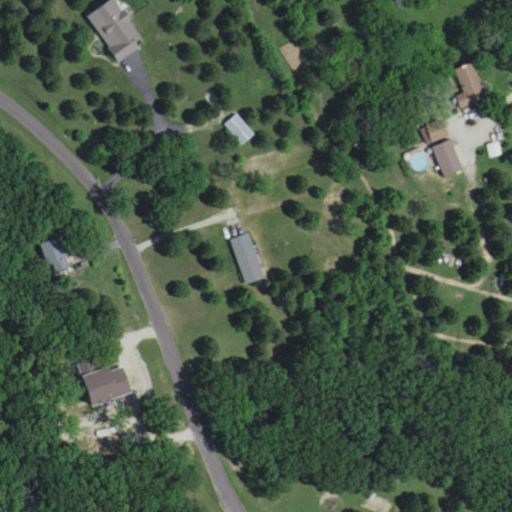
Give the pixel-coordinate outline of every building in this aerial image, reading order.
[(138,49),(134,42),(140,38),(115,0),(110,0),(86,15),(116,62),(138,49)] [(463,100),(465,108),(485,100),(471,63),(454,70),(465,100),(463,100)] [(224,125),(241,145),(254,134),(236,114),(224,125)] [(445,178),(464,169),(450,139),(431,148),(445,178)] [(230,240),(245,285),(264,278),(250,233),(230,240)] [(70,269),(60,238),(40,244),(47,266),(52,265),(55,273),(70,269)]
